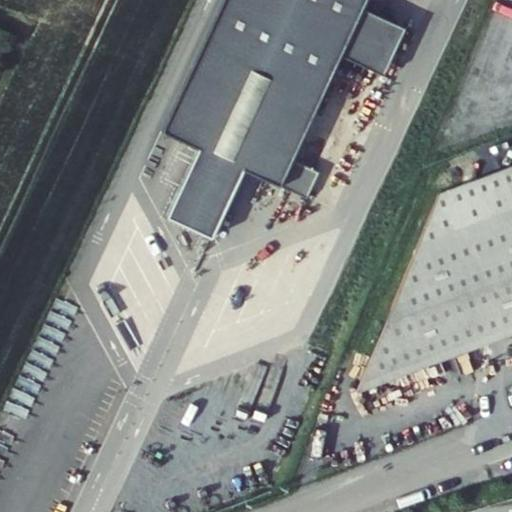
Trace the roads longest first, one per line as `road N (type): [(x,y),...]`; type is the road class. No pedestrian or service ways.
road 1 (unknown): [(94,488),(247,429),(261,409),(268,365)]
road 2 (residential): [(511,436),(309,511)]
road 3 (unknown): [(511,410),(499,381),(485,376),(383,405)]
